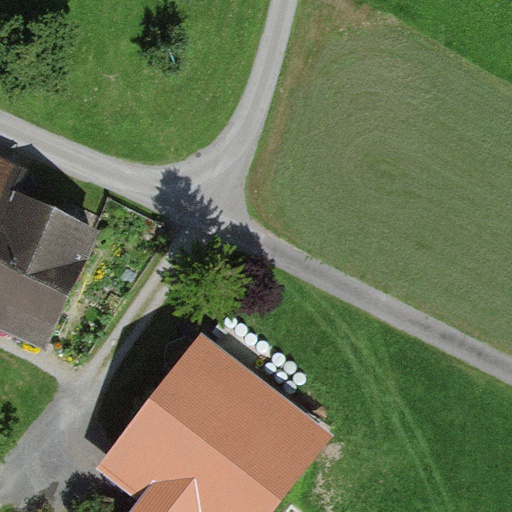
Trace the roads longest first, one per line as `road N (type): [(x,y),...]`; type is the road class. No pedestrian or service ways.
road 1 (track): [(511,365),(0,124)]
road 2 (track): [(296,0),(274,108),(89,359),(0,463)]
